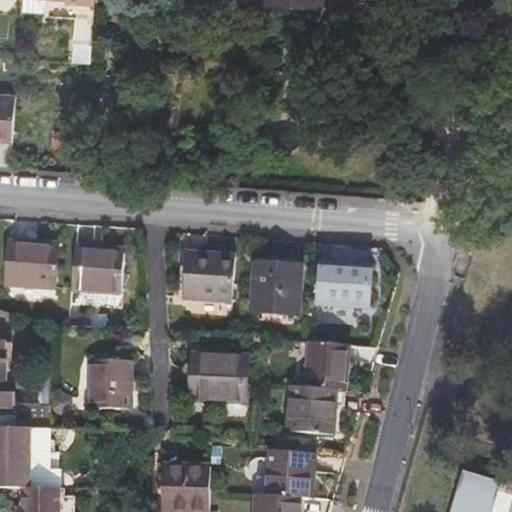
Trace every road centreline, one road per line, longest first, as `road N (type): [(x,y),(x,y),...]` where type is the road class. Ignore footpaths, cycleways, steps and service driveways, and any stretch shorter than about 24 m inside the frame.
road 1 (residential): [(0,201),(439,229)]
road 2 (residential): [(374,511),(439,229)]
road 3 (residential): [(439,229),(511,30)]
